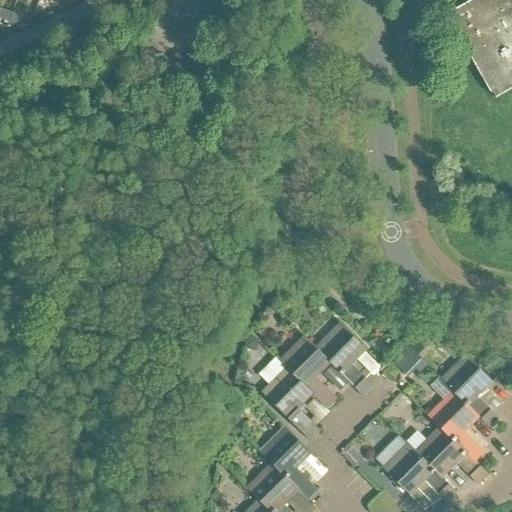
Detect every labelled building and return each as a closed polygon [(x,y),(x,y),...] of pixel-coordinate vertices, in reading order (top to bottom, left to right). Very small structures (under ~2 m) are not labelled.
[(511,0),(475,0),(447,16),(494,101),(511,90),(511,0)] [(10,24),(15,26),(19,24),(24,12),(15,9),(10,24)] [(272,305),(266,311),(269,314),(274,314),(277,311),(272,305)] [(340,325),(316,349),(331,365),(330,365),(342,377),(342,376),(363,398),(373,388),(352,366),(367,351),(340,325)] [(279,363),(286,370),(287,369),(313,396),(327,410),(337,400),(316,379),(330,365),(331,365),(316,349),(305,337),(279,363)] [(245,350),(256,352),(259,341),(248,338),(245,350)] [(401,356),(414,369),(419,374),(426,367),(421,362),(408,349),(401,356)] [(441,382),(452,393),(453,393),(479,419),(479,420),(489,429),(499,419),(477,398),(493,383),(466,356),(441,382)] [(287,369),(286,370),(262,394),(310,442),(320,432),(298,411),(313,396),(287,369)] [(428,418),(439,429),(440,429),(476,465),(477,464),(486,455),(465,434),(479,420),(479,419),(453,393),(452,393),(428,418)] [(229,419),(236,427),(241,423),(241,416),(236,412),(229,419)] [(226,433),(233,440),(240,433),(233,425),(226,433)] [(260,454),(271,465),(272,465),(298,492),(308,502),(318,492),(296,470),(312,455),(285,429),(260,454)] [(439,429),(416,453),(442,480),(457,465),(478,486),(488,476),(477,464),(476,465),(440,429),(439,429)] [(416,453),(409,446),(384,471),(410,497),(425,482),(446,504),(456,494),(442,480),(416,453)] [(247,490),(259,501),(269,511),(289,511),(284,506),(298,492),(272,465),(271,465),(247,490)] [(218,504),(225,498),(218,491),(211,498),(218,504)] [(269,511),(259,501),(247,511),(269,511)]
